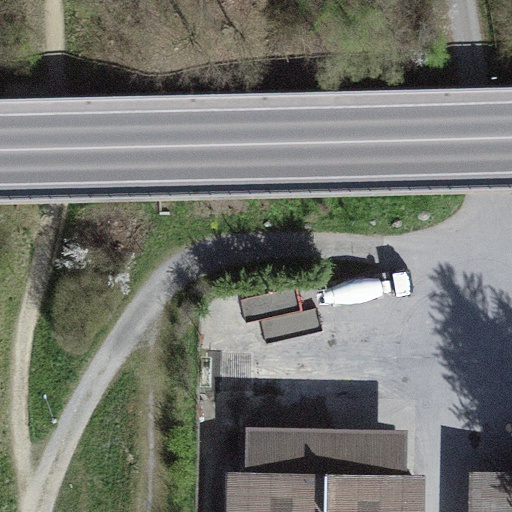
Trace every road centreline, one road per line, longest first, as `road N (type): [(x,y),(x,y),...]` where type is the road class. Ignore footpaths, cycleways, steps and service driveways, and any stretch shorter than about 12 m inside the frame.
road 1 (primary): [(0,155),(511,140)]
road 2 (track): [(501,248),(221,248),(173,270),(149,295)]
road 3 (unclassified): [(511,250),(501,248),(489,189),(465,0)]
road 4 (track): [(149,295),(71,402),(27,511)]
